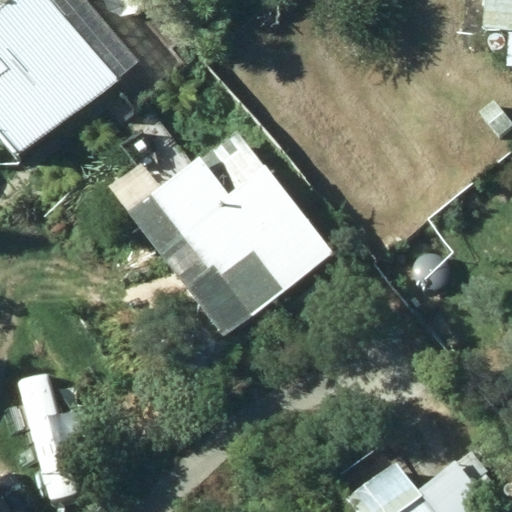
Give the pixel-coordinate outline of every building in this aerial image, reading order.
[(2,0),(0,2),(0,129),(20,154),(118,74),(56,0),(2,0)] [(511,0),(484,0),(482,31),(511,33),(509,70),(511,70),(511,0)] [(480,115),(500,140),(511,130),(511,120),(496,102),(480,115)] [(131,208),(227,333),(336,249),(270,162),(267,165),(238,126),(131,208)] [(348,235),(372,267),(389,255),(365,222),(348,235)] [(201,386),(222,376),(213,358),(192,368),(201,386)] [(347,501),(355,511),(437,511),(423,493),(398,462),(347,501)] [(437,511),(497,511),(460,464),(443,477),(423,493),(437,511)]
